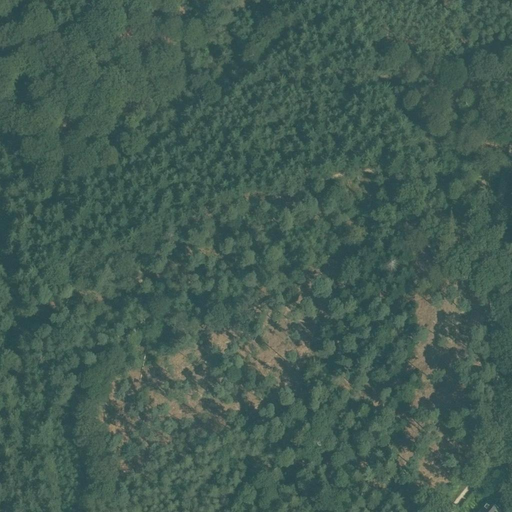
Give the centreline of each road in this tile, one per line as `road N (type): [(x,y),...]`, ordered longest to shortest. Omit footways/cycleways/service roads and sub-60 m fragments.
road 1 (track): [(441,511),(495,444),(496,325)]
road 2 (track): [(511,142),(496,325)]
